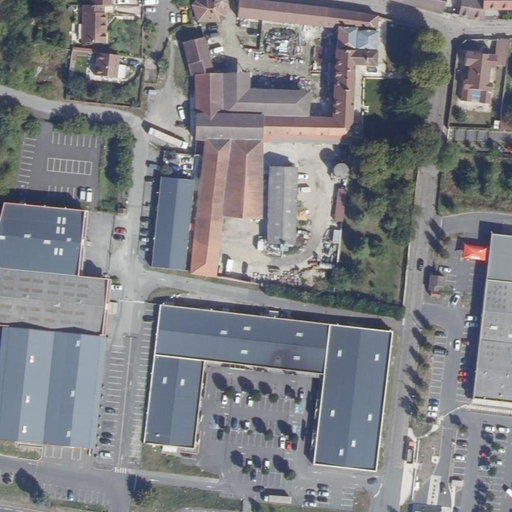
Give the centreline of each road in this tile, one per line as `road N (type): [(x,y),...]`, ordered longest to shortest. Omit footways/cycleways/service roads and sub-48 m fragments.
road 1 (residential): [(452,28),(410,329)]
road 2 (unclassified): [(0,93),(127,119),(139,136),(132,277)]
road 3 (unclassified): [(410,329),(132,277)]
road 4 (unclassified): [(132,277),(117,511)]
road 5 (residential): [(410,329),(387,511)]
road 6 (residential): [(452,28),(322,0)]
